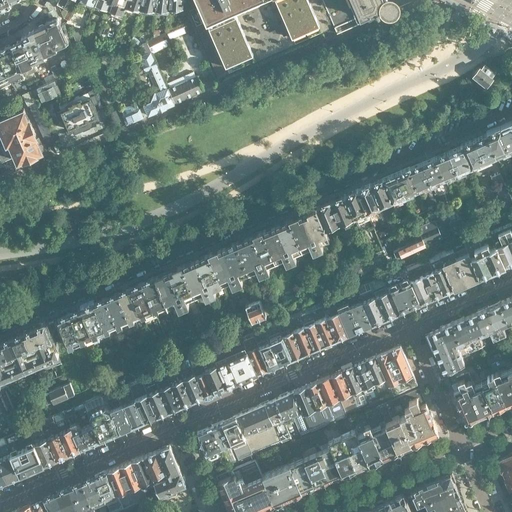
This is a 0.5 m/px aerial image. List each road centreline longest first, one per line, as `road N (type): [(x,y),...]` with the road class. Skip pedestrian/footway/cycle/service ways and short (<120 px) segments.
road 1 (residential): [(0,328),(511,112)]
road 2 (residential): [(408,325),(0,499)]
road 3 (residential): [(311,511),(461,448)]
road 4 (residential): [(461,448),(408,325)]
